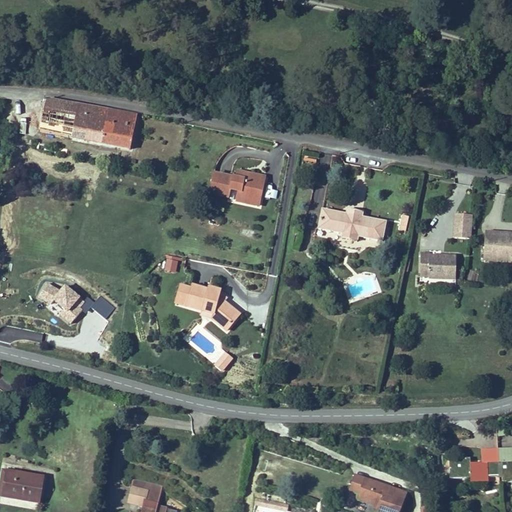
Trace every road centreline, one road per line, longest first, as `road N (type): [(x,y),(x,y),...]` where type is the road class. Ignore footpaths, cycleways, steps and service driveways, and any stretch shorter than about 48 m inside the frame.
road 1 (tertiary): [(0,352),(272,415),(465,412),(511,403)]
road 2 (residential): [(0,91),(180,112),(511,178)]
road 3 (unknown): [(272,415),(368,457),(415,489),(422,511)]
